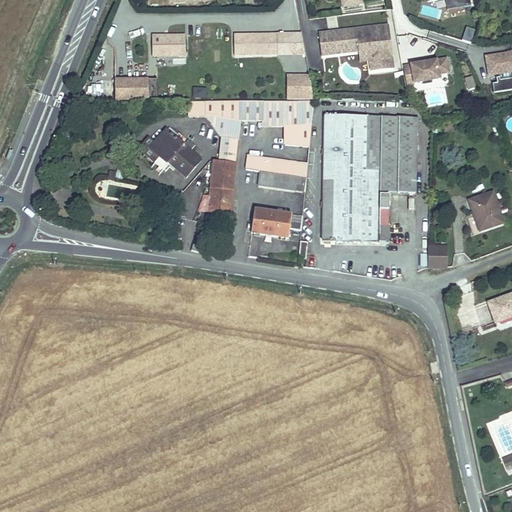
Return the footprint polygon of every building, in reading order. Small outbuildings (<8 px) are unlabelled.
[(452,0),(444,0),(447,16),(465,13),(463,6),(454,7),(452,0)] [(389,25),(376,26),(390,37),(389,25)] [(376,26),(319,33),(322,56),(359,51),(360,51),(359,45),(365,45),(375,53),(376,59),(370,59),(370,60),(372,71),(394,68),(390,37),(376,26)] [(302,32),(277,33),(277,53),(305,52),(302,32)] [(234,54),(277,53),(277,33),(234,34),(234,54)] [(152,57),(185,56),(185,35),(152,36),(152,57)] [(511,47),(511,51),(486,56),(489,75),(511,71),(511,42),(511,47)] [(359,45),(360,51),(361,61),(370,60),(370,59),(376,59),(375,53),(365,45),(359,45)] [(282,57),(282,74),(307,74),(307,57),(282,57)] [(448,71),(445,57),(427,60),(421,61),(402,65),(406,83),(439,77),(438,72),(448,71)] [(493,91),(511,89),(511,74),(492,75),(493,91)] [(468,90),(475,87),(471,77),(464,79),(468,90)] [(116,102),(149,101),(148,80),(115,81),(116,102)] [(100,95),(101,86),(93,85),(92,94),(100,95)] [(313,112),(314,101),(189,102),(189,116),(206,116),(222,138),(219,161),(236,163),(241,121),(263,121),(263,122),(260,122),(259,126),(287,126),(285,144),(310,147),(313,112)] [(361,180),(362,117),(325,116),(324,179),(336,180),(336,242),(379,242),(379,226),(380,195),(380,192),(380,180),(361,180)] [(416,192),(417,122),(413,118),(371,117),(362,117),(361,180),(380,180),(380,192),(416,192)] [(201,160),(190,150),(194,146),(189,140),(184,145),(176,137),(178,135),(170,127),(154,142),(149,138),(139,148),(163,170),(170,163),(186,177),(201,160)] [(306,178),(308,164),(247,155),(245,169),(260,171),(306,178)] [(230,214),(236,163),(219,161),(214,161),(211,188),(208,211),(230,214)] [(305,192),(306,178),(260,171),(258,185),(305,192)] [(336,242),(336,180),(324,179),(322,242),(336,242)] [(503,223),(493,193),(470,201),(475,216),(480,231),(503,223)] [(388,225),(388,195),(380,195),(379,226),(388,225)] [(301,230),(303,216),(256,209),(252,233),(288,238),(290,229),(301,230)] [(388,242),(388,225),(379,226),(379,242),(380,242),(387,242),(388,242)] [(306,259),(308,242),(300,241),(299,258),(306,259)] [(447,269),(447,246),(427,245),(427,269),(447,269)] [(511,293),(494,301),(498,311),(495,312),(499,322),(511,316),(511,293)] [(495,312),(498,311),(494,301),(487,303),(495,323),(499,322),(495,312)] [(511,467),(511,457),(503,461),(507,470),(511,467)]
